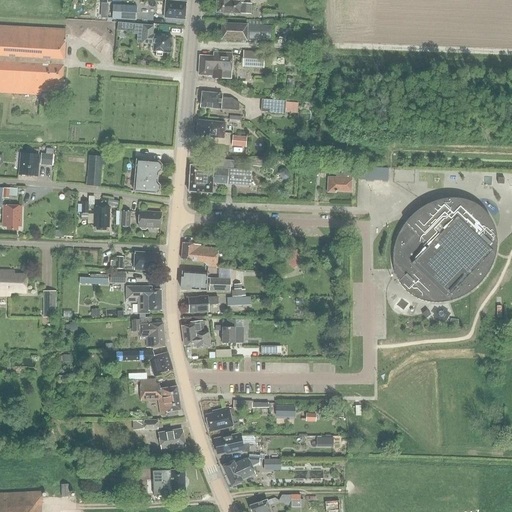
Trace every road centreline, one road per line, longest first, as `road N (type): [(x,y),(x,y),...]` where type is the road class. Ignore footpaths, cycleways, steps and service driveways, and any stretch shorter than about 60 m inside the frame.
road 1 (residential): [(176,219),(365,226),(367,378),(182,379)]
road 2 (tertiary): [(177,201),(194,0)]
road 3 (residential): [(177,201),(0,181)]
road 4 (residential): [(172,250),(0,243)]
road 5 (tertiary): [(228,511),(182,379)]
road 6 (tertiary): [(182,379),(172,250)]
